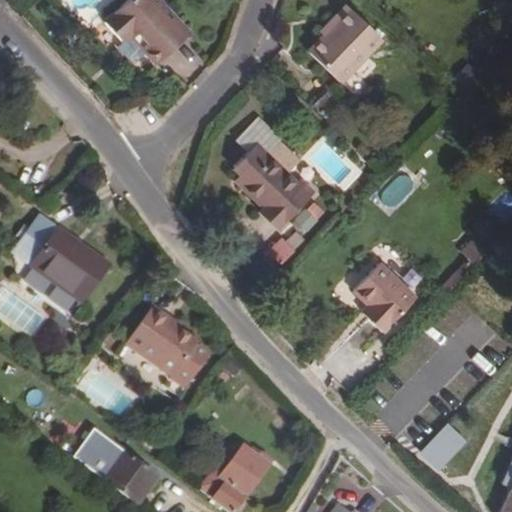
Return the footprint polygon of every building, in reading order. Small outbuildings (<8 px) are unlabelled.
[(127,0),(104,21),(121,41),(129,35),(145,53),(154,64),(189,33),(159,0),(127,0)] [(307,52),(339,82),(381,39),(346,5),(330,22),(333,26),(307,52)] [(333,26),(330,22),(319,33),(323,36),(333,26)] [(129,35),(121,41),(138,60),(145,53),(129,35)] [(445,103),(449,106),(463,92),(459,89),(445,103)] [(240,174),(234,180),(264,209),(270,203),(287,220),(313,192),(299,178),(295,182),(286,174),(267,155),(280,141),(256,118),(234,140),(246,152),(232,167),(240,174)] [(300,160),(280,141),(267,155),(286,174),(300,160)] [(310,200),(298,215),(309,224),(321,209),(310,200)] [(276,231),(287,220),(270,203),(264,209),(259,214),(276,231)] [(399,218),(416,227),(422,213),(405,205),(399,218)] [(109,267),(38,215),(11,252),(82,305),(109,267)] [(279,264),(295,247),(280,234),(264,251),(279,264)] [(378,262),(351,290),(366,304),(374,312),(368,319),(381,332),(415,297),(378,262)] [(359,311),(368,319),(374,312),(366,304),(359,311)] [(178,331),(164,321),(166,317),(152,307),(124,345),(171,379),(197,344),(178,331)] [(180,327),(166,317),(164,321),(178,331),(180,327)] [(438,469),(466,439),(446,420),(417,450),(438,469)] [(157,478),(93,430),(71,459),(137,506),(157,478)] [(232,511),(267,466),(256,458),(253,462),(238,450),(235,455),(227,464),(223,462),(222,460),(218,465),(224,470),(215,483),(221,487),(208,504),(219,511),(232,511)] [(235,455),(231,452),(223,462),(227,464),(235,455)] [(221,487),(215,483),(224,470),(218,465),(196,495),(208,504),(221,487)] [(511,511),(511,485),(499,511),(511,511)]
